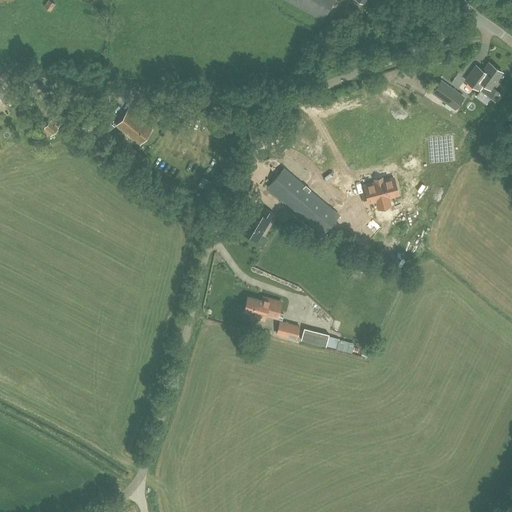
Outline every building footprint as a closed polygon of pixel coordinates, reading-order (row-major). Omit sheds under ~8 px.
[(55,3),(50,0),(48,0),(44,6),(49,10),(55,3)] [(283,0),(323,20),(333,0),(283,0)] [(480,90),(478,92),(472,100),(463,113),(477,123),(499,92),(491,86),(501,72),(489,62),(483,71),(476,66),(465,80),(479,90),(484,83),(484,84),(480,90)] [(456,92),(449,86),(441,80),(432,92),(455,108),(463,97),(456,92)] [(0,98),(2,102),(8,99),(2,87),(0,87),(0,98)] [(103,105),(83,123),(80,126),(87,133),(83,137),(92,147),(99,140),(115,126),(105,116),(109,112),(103,105)] [(140,144),(152,128),(128,109),(116,125),(140,144)] [(58,128),(50,120),(43,128),(52,135),(58,128)] [(128,152),(120,161),(127,166),(134,157),(128,152)] [(323,234),(339,215),(284,168),(267,187),(323,234)] [(393,177),(363,180),(365,197),(372,196),(373,204),(385,203),(384,195),(395,194),(393,177)] [(272,220),(275,215),(263,207),(259,212),(254,209),(241,231),(257,241),(270,219),(272,220)] [(277,317),(281,301),(269,298),(268,301),(248,296),(244,310),(252,312),(251,316),(264,319),(265,314),(277,317)] [(296,338),(299,326),(280,321),(277,333),(296,338)] [(301,340),(326,346),(329,334),(304,328),(301,340)]
